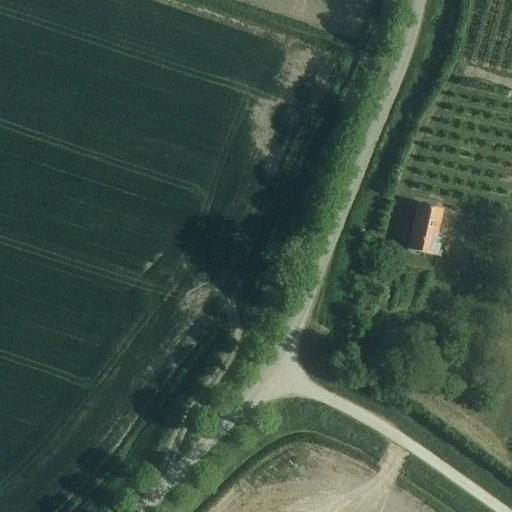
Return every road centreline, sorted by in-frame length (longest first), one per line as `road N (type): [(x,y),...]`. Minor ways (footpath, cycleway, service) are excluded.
road 1 (unclassified): [(282,376),(417,0)]
road 2 (unclassified): [(282,376),(380,426),(499,511)]
road 3 (unclassified): [(137,511),(235,410),(282,376)]
